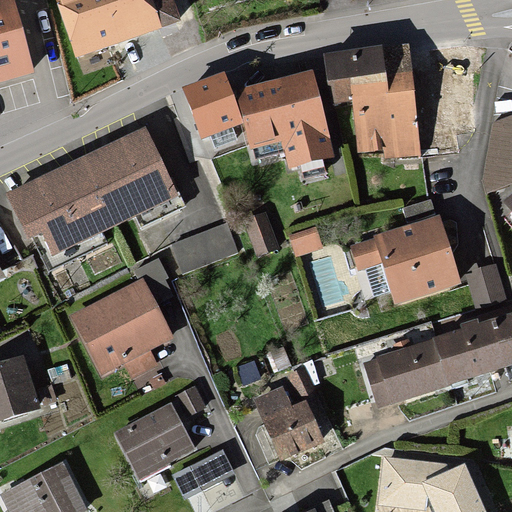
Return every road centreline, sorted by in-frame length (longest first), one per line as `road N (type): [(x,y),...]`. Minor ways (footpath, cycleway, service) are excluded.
road 1 (residential): [(511,11),(232,54),(0,161)]
road 2 (residential): [(239,511),(511,397)]
